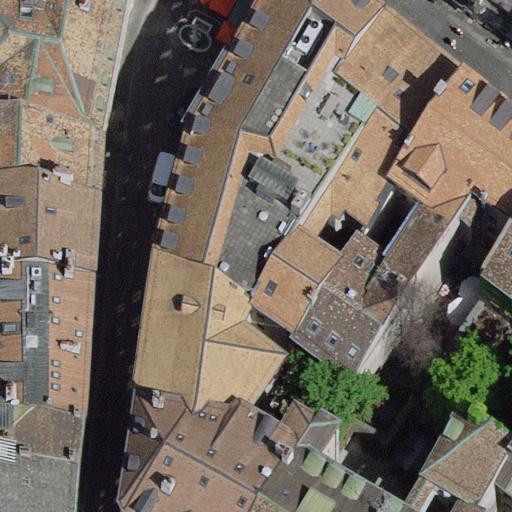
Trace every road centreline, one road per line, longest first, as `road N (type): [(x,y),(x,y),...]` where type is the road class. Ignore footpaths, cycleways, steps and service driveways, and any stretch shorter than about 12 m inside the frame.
road 1 (residential): [(172,0),(153,51),(100,511)]
road 2 (residential): [(389,0),(511,90)]
